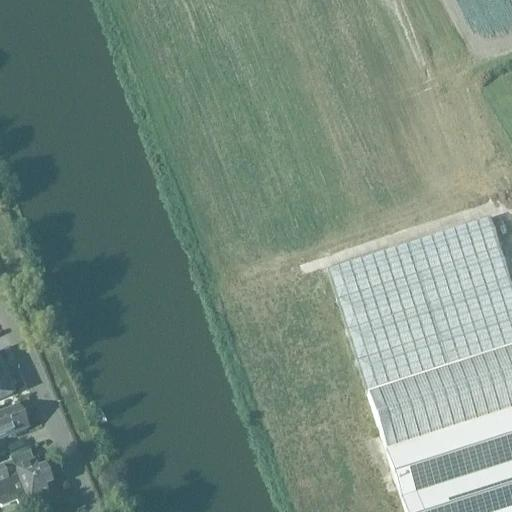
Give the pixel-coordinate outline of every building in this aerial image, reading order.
[(385,456),(511,415),(511,293),(488,220),(326,272),(385,456)] [(0,400),(12,395),(0,366),(0,400)] [(0,441),(27,430),(18,408),(0,414),(0,441)] [(511,511),(511,415),(385,456),(403,511),(511,511)] [(0,509),(1,510),(26,501),(28,507),(48,499),(44,489),(50,487),(43,470),(37,473),(33,463),(32,463),(28,453),(10,460),(11,463),(0,467),(0,509)]
